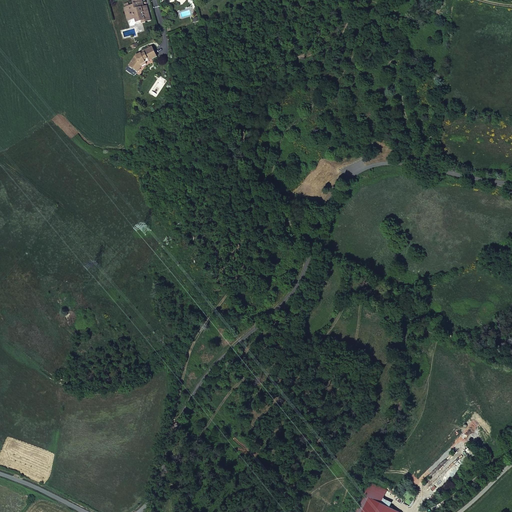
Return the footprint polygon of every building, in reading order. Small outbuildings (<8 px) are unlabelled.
[(146,5),(143,6),(139,7),(137,3),(142,2),(141,0),(132,0),(134,4),(125,7),(126,12),(128,11),(130,19),(135,17),(136,21),(142,19),(145,18),(145,21),(150,19),(146,5)] [(137,56),(136,56),(129,65),(136,70),(138,67),(139,68),(141,64),(146,62),(145,60),(148,59),(149,61),(157,57),(153,47),(144,51),(145,53),(142,55),(142,53),(137,56)] [(147,64),(146,62),(141,64),(139,68),(138,67),(136,70),(138,71),(142,66),(147,64)] [(371,493),(369,497),(390,507),(392,503),(371,493)] [(390,507),(369,497),(362,511),(397,511),(398,511),(390,507)]
